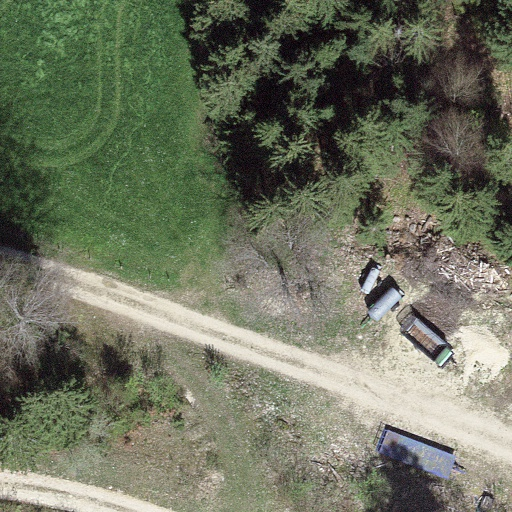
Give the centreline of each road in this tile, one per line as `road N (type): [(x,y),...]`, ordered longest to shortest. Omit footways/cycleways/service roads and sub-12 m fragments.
road 1 (track): [(511,448),(394,397),(0,257)]
road 2 (track): [(122,511),(0,482)]
